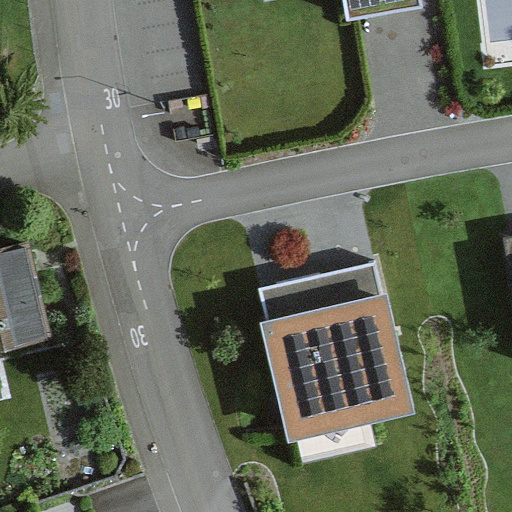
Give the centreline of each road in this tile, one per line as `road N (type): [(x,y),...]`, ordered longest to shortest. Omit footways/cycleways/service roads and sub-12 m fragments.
road 1 (residential): [(119,217),(511,137)]
road 2 (residential): [(119,217),(217,511)]
road 3 (residential): [(78,0),(101,142)]
